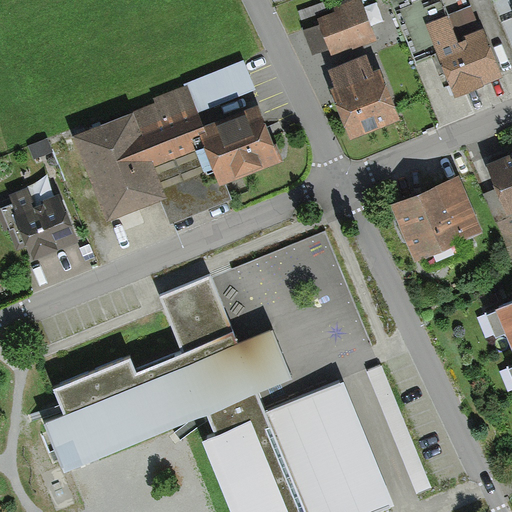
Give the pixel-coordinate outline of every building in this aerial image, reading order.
[(364,43),(379,37),(364,0),(342,0),(331,4),(333,9),(318,15),(320,20),(302,27),(313,52),(329,46),(331,52),(362,40),(364,43)] [(456,90),(504,71),(484,22),(479,24),(471,3),(450,11),(445,0),(392,0),(416,61),(434,54),(445,81),(451,79),(456,90)] [(351,131),(402,111),(381,61),(374,64),(367,49),(329,64),(335,79),(330,81),(351,131)] [(223,175),(281,152),(259,95),(204,117),(200,109),(257,87),(245,56),(184,80),(184,82),(153,95),(155,99),(134,107),(134,106),(75,130),(108,213),(162,191),(172,217),(231,194),(223,175)] [(53,150),(48,136),(29,143),(34,157),(53,150)] [(511,146),(488,157),(499,184),(484,190),(497,220),(511,212),(511,146)] [(391,198),(415,254),(483,225),(459,168),(391,198)] [(34,254),(79,235),(60,188),(35,199),(29,183),(10,191),(11,194),(0,198),(0,217),(5,229),(9,227),(17,246),(28,241),(34,254)] [(511,212),(497,220),(508,244),(511,241),(511,212)] [(47,416),(66,462),(205,404),(212,421),(197,427),(232,511),(363,511),(395,499),(344,376),(268,407),(259,385),(292,372),(272,322),(238,336),(210,269),(161,290),(183,345),(136,364),(130,350),(56,380),(67,407),(47,416)] [(511,291),(483,303),(495,331),(506,326),(511,339),(511,357),(508,359),(511,367),(511,291)] [(382,363),(367,369),(417,491),(432,485),(382,363)]
